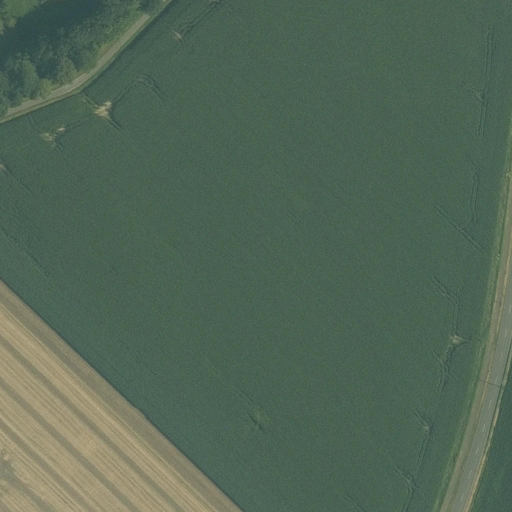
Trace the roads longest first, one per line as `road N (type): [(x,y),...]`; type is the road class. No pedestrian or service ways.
road 1 (tertiary): [(456,511),(511,295)]
road 2 (unclassified): [(0,115),(78,82),(161,0)]
road 3 (track): [(0,72),(86,26),(111,0)]
